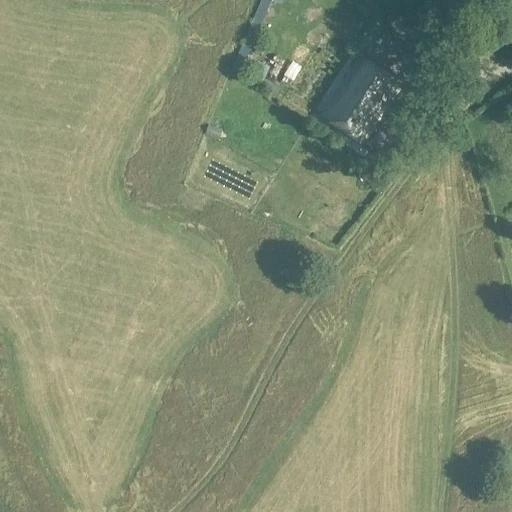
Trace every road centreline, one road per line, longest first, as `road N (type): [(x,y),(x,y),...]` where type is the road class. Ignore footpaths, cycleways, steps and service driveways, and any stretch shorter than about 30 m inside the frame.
road 1 (track): [(511,60),(490,69),(327,281),(224,448),(168,511)]
road 2 (track): [(490,69),(356,0)]
